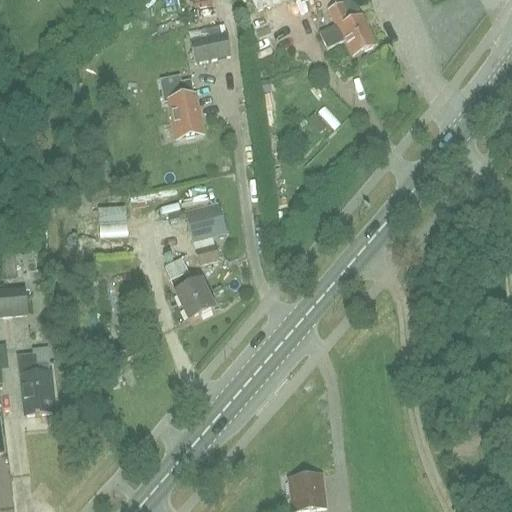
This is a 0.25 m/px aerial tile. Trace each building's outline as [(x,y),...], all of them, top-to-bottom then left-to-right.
[(251,0),(258,14),(288,0),(251,0)] [(327,51),(345,43),(353,59),(376,48),(362,19),(361,19),(353,1),(328,13),(335,28),(319,36),(327,51)] [(230,59),(226,37),(224,27),(188,34),(195,66),(230,59)] [(165,104),(170,103),(178,142),(202,138),(191,83),(180,85),(179,80),(161,84),(165,104)] [(130,241),(128,200),(102,201),(104,242),(130,241)] [(185,215),(188,226),(193,243),(226,235),(221,217),(219,206),(185,215)] [(218,264),(215,248),(196,253),(199,269),(218,264)] [(164,273),(170,284),(189,324),(214,312),(200,283),(194,286),(188,275),(181,261),(164,268),(164,273)] [(5,265),(4,285),(22,286),(23,266),(5,265)] [(0,322),(25,319),(22,293),(0,295),(0,322)] [(25,419),(54,416),(50,375),(38,376),(37,369),(36,369),(34,358),(18,359),(19,371),(21,377),(25,419)] [(494,447),(511,445),(510,433),(493,434),(494,447)] [(291,511),(321,511),(326,511),(322,478),(288,482),(291,511)]
